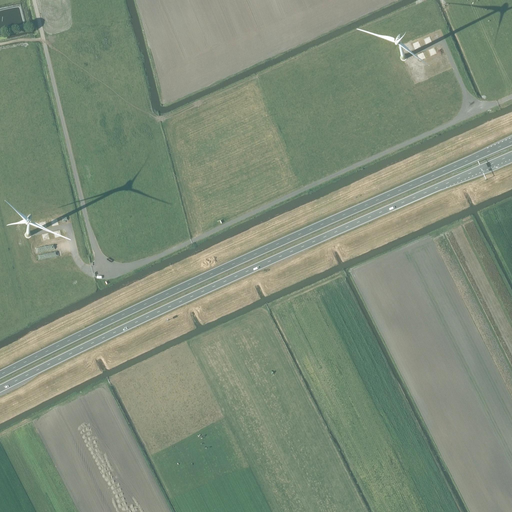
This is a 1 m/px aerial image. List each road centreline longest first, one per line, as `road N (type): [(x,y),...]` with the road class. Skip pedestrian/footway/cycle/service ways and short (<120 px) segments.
road 1 (trunk): [(0,388),(511,155)]
road 2 (trunk): [(511,141),(0,374)]
road 3 (track): [(39,233),(68,226),(85,268),(121,269),(511,96)]
road 4 (track): [(103,263),(34,0)]
